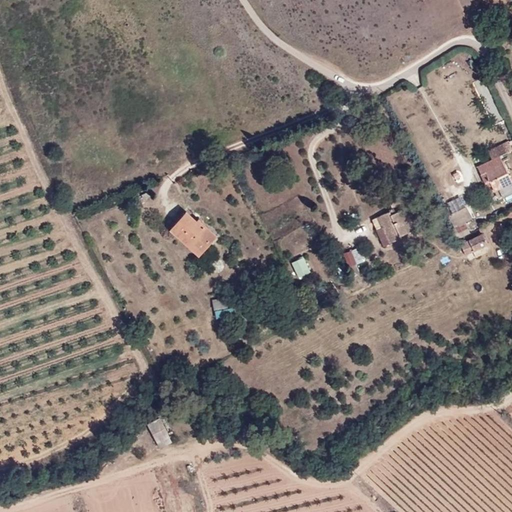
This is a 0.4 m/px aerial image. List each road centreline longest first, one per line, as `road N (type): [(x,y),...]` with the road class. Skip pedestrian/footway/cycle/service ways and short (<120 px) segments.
road 1 (track): [(511,393),(438,401),(406,417),(345,478),(301,478),(252,444),(225,436),(96,483),(0,505)]
road 2 (residential): [(511,111),(471,38),(369,92),(280,45),(241,0)]
road 3 (track): [(369,92),(184,164),(162,192)]
